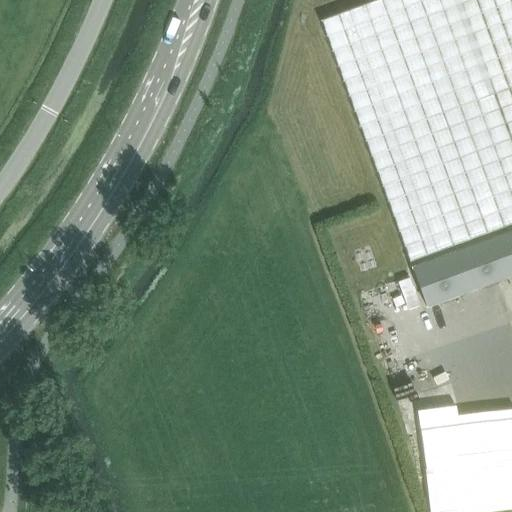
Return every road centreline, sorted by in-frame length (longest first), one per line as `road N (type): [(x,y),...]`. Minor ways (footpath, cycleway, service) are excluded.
road 1 (secondary): [(0,332),(117,176),(198,0)]
road 2 (unclassified): [(0,192),(104,0)]
